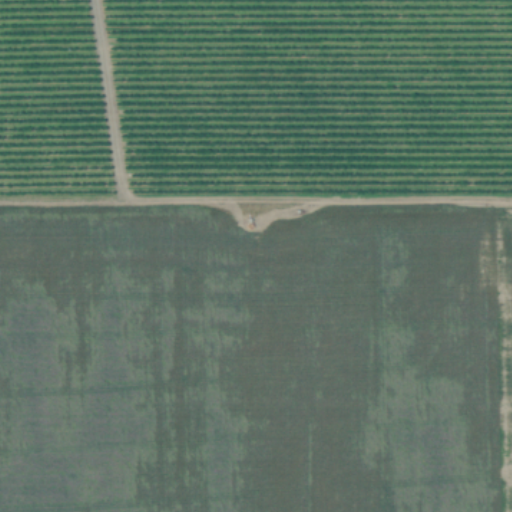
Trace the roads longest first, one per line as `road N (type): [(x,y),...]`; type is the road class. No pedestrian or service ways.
road 1 (track): [(511,193),(0,203)]
road 2 (track): [(93,0),(123,201)]
